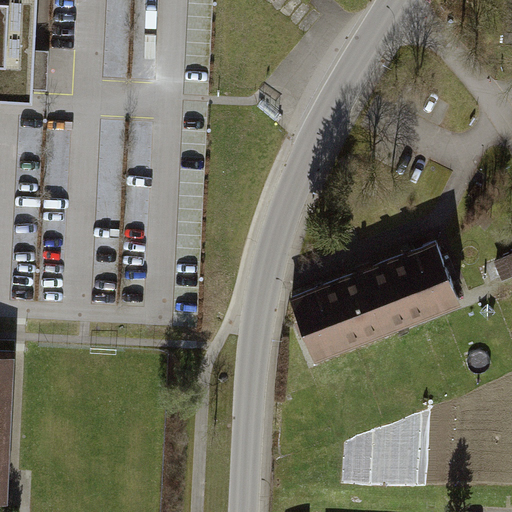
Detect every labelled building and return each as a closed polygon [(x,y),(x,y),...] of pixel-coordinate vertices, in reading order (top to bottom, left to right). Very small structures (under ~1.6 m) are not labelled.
[(36,0),(0,0),(0,94),(31,96),(36,0)] [(263,98),(258,104),(276,118),(281,112),(263,98)] [(487,262),(480,247),(468,251),(464,240),(444,248),(463,293),(506,276),(498,257),(487,262)] [(458,305),(433,242),(287,298),(312,361),(458,305)] [(0,354),(0,500),(4,501),(11,355),(0,354)]
